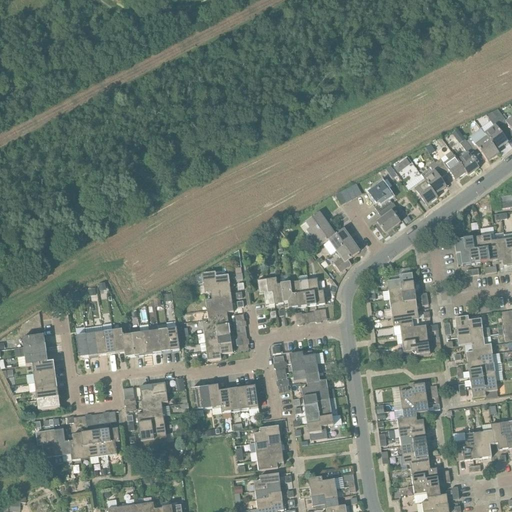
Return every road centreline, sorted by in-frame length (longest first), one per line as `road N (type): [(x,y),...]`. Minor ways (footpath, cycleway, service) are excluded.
road 1 (residential): [(376,511),(348,329)]
road 2 (residential): [(114,376),(264,363)]
road 3 (residential): [(429,223),(442,296),(511,291)]
